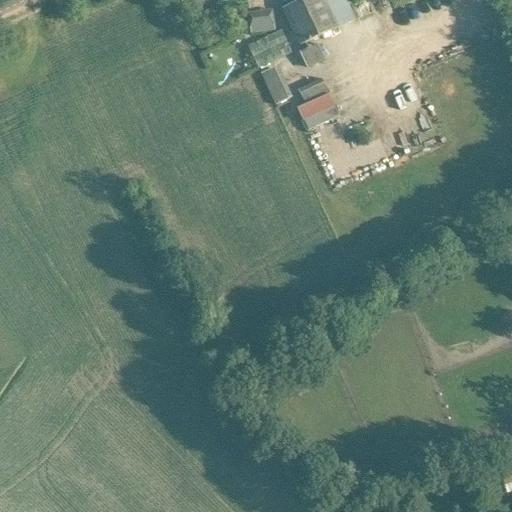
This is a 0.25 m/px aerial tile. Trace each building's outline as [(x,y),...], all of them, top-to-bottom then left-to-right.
[(303,0),(283,9),(300,46),(357,20),(350,5),(354,3),(352,0),(303,0)] [(212,6),(195,14),(201,26),(218,18),(212,6)] [(274,23),(250,26),(251,34),(275,31),(274,23)] [(333,48),(318,51),(320,63),(336,60),(333,48)] [(338,77),(342,88),(375,77),(372,66),(338,77)] [(293,98),(280,67),(261,75),(274,106),(293,98)] [(306,106),(330,96),(323,80),(299,90),(306,106)] [(399,154),(387,121),(355,132),(348,113),(332,119),(350,171),(399,154)] [(511,455),(491,463),(495,475),(498,482),(504,480),(511,476),(511,440),(507,442),(508,445),(509,448),(511,454),(511,453),(511,455)] [(453,462),(440,467),(443,477),(456,472),(453,462)]
